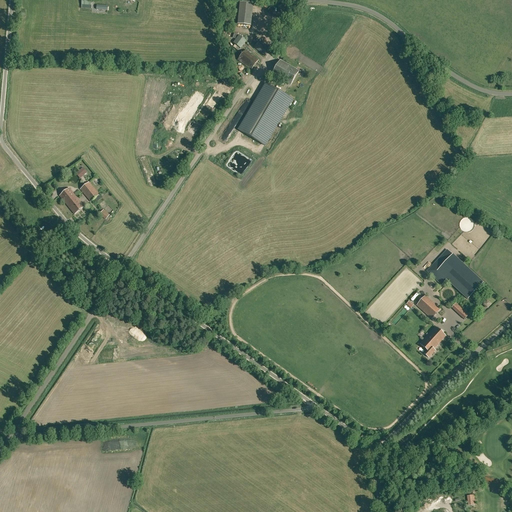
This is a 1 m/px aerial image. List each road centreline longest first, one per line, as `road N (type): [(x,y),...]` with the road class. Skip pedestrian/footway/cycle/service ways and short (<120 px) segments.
road 1 (unclassified): [(122,269),(305,0)]
road 2 (unclassified): [(9,437),(318,408)]
road 3 (tertiary): [(318,408),(122,269)]
road 4 (unclassified): [(305,0),(374,14),(458,79),(511,94)]
road 5 (unclassified): [(9,437),(122,269)]
road 6 (unclassified): [(374,452),(511,321)]
road 7 (tertiary): [(122,269),(73,230),(0,139)]
road 8 (tertiary): [(0,127),(11,0)]
